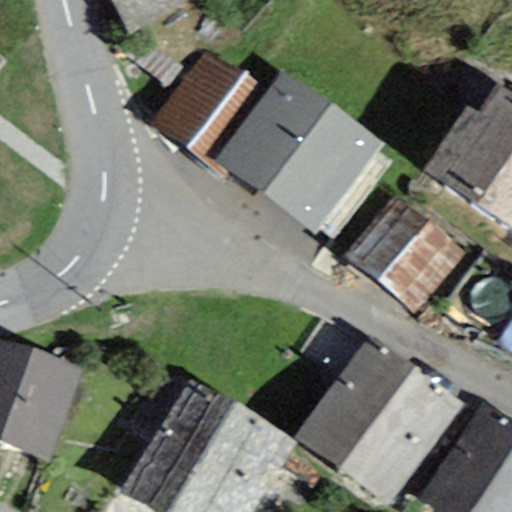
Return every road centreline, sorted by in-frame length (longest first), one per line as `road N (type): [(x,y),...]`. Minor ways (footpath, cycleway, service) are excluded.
road 1 (residential): [(104,211),(321,303),(511,398)]
road 2 (tertiary): [(104,211),(102,148),(66,0)]
road 3 (tertiary): [(0,304),(42,289),(85,259),(104,211)]
